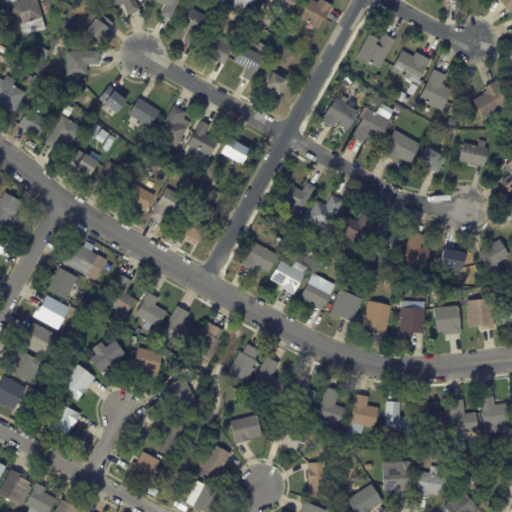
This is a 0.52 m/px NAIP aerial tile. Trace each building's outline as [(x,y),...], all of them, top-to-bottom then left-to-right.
[(19,0),(20,1),(23,0),(39,0),(48,30),(24,36),(21,25),(14,28),(6,0),(19,0)] [(133,0),(136,6),(138,9),(126,15),(121,3),(113,7),(109,0),(133,0)] [(183,0),(173,16),(172,20),(161,13),(165,5),(156,0),(183,0)] [(258,0),(255,6),(249,3),(246,10),(234,4),(236,0),(258,0)] [(300,0),(292,15),(265,0),(300,0)] [(313,0),(317,2),(320,4),(321,0),(324,0),(336,6),(328,22),(326,21),(321,30),(299,18),(303,12),(301,11),(306,0),(313,0)] [(511,0),(511,11),(501,0),(511,0)] [(195,47),(186,41),(192,31),(183,25),(193,8),(213,21),(197,48),(195,47)] [(114,26),(101,42),(82,27),(96,9),(115,25),(114,26)] [(225,66),(203,55),(212,36),(217,39),(219,35),(232,42),(230,45),(235,48),(226,66),(225,66)] [(394,40),(397,41),(380,71),(358,58),(371,35),(382,41),(385,35),(394,40)] [(0,49),(2,45),(8,49),(5,55),(0,51),(0,49)] [(250,81),(243,77),(248,69),(235,61),(243,46),(266,59),(252,82),(250,81)] [(51,52),(47,60),(40,56),(44,48),(51,52)] [(101,52),(101,65),(89,65),(89,75),(68,75),(68,52),(101,52)] [(421,56),(431,61),(419,85),(392,72),(402,52),(414,58),(416,53),(421,56)] [(16,67),(12,73),(3,69),(7,62),(16,67)] [(291,81),(283,96),(268,88),(268,89),(260,85),(268,70),(276,74),(277,73),(291,81)] [(439,72),(446,76),(445,78),(448,80),(445,86),(446,86),(445,87),(452,91),(443,111),(420,100),(434,70),(439,72)] [(26,82),(29,75),(35,79),(32,85),(26,82)] [(17,114),(0,105),(0,77),(6,81),(8,76),(15,80),(13,85),(28,93),(17,114)] [(474,102),(485,96),(485,95),(488,93),(486,89),(498,83),(511,107),(485,121),(474,102)] [(115,90),(131,102),(120,115),(101,100),(112,87),(115,90)] [(405,96),(412,99),(409,105),(402,101),(405,96)] [(333,127),(324,121),(338,98),(361,112),(350,130),(342,126),(343,124),(340,122),(336,128),(333,127)] [(145,102),(162,112),(152,128),(131,115),(141,99),(145,102)] [(185,112),(189,113),(185,119),(192,124),(178,148),(175,146),(172,149),(156,140),(176,106),(185,112)] [(372,111),(393,122),(378,151),(354,138),(363,120),(360,118),(366,108),(372,111)] [(43,139),(22,125),(32,110),(52,124),(43,139)] [(55,149),(46,143),(64,116),(83,129),(72,146),(64,140),(57,150),(55,149)] [(212,126),(207,135),(221,143),(213,158),(190,146),(203,121),(212,126)] [(436,124),(448,132),(441,143),(429,136),(436,124)] [(127,129),(134,135),(129,140),(123,135),(127,129)] [(395,162),(383,155),(396,131),(421,146),(411,164),(400,158),(397,163),(395,162)] [(233,139),(255,151),(250,161),(253,163),(251,166),(247,164),(246,165),(224,153),(232,138),(233,139)] [(484,167),(460,162),(464,143),(479,146),(480,141),(486,142),(485,148),(489,149),(486,167),(484,167)] [(150,144),(156,147),(152,154),(146,151),(150,144)] [(437,173),(428,168),(429,166),(421,162),(429,147),(443,155),(442,156),(446,158),(438,174),(437,173)] [(93,177),(81,170),(80,171),(71,166),(80,151),(88,155),(88,154),(102,163),(93,177)] [(511,159),(503,165),(509,175),(499,181),(505,192),(511,188),(511,159)] [(103,190),(96,186),(111,162),(133,175),(124,190),(112,183),(106,192),(103,190)] [(141,164),(152,170),(146,181),(135,175),(141,164)] [(309,184),(318,189),(305,213),(283,200),(296,176),(309,184)] [(143,188),(156,196),(147,212),(125,200),(134,184),(143,188)] [(164,223),(152,216),(168,188),(188,200),(178,217),(171,212),(164,223)] [(205,201),(198,197),(202,191),(209,195),(205,201)] [(18,218),(13,228),(0,221),(0,202),(6,192),(25,203),(19,214),(21,215),(18,218)] [(334,196),(346,202),(331,231),(309,220),(319,201),(328,206),(333,195),(334,196)] [(216,209),(219,211),(202,244),(180,233),(188,219),(194,222),(204,203),(216,209)] [(365,215),(372,218),(359,243),(358,242),(356,247),(350,244),(352,239),(337,232),(345,215),(358,222),(362,213),(365,215)] [(387,225),(391,227),(388,235),(402,241),(394,258),(370,248),(381,222),(387,225)] [(413,234),(425,237),(422,249),(431,252),(428,266),(405,260),(412,234),(413,234)] [(82,245),(96,253),(85,274),(62,261),(73,240),(82,245)] [(511,257),(502,263),(490,270),(480,254),(502,240),(511,257)] [(252,271),(242,266),(255,243),(279,257),(270,274),(257,266),(254,272),(252,271)] [(455,251),(461,252),(461,254),(469,255),(466,272),(450,269),(450,267),(441,266),(444,249),(455,251)] [(292,294),(281,288),(282,287),(271,281),(281,262),(293,268),(297,262),(309,268),(294,295),(292,294)] [(48,290),(60,268),(79,278),(67,300),(48,290)] [(122,274),(134,281),(127,294),(137,299),(128,315),(106,303),(121,274),(122,274)] [(321,310),(301,299),(311,281),(313,282),(316,277),(326,282),(323,287),(333,293),(323,311),(321,310)] [(385,292),(388,281),(400,284),(398,295),(385,292)] [(353,325),(331,317),(340,291),(341,292),(343,288),(359,294),(358,298),(363,299),(354,325),(353,325)] [(150,293),(161,299),(156,307),(169,314),(160,328),(137,316),(150,293)] [(40,307),(41,304),(43,305),(48,296),(70,309),(58,330),(35,316),(40,307)] [(493,330),(480,331),(480,327),(470,328),(467,302),(492,299),(496,330),(493,330)] [(87,311),(79,306),(82,301),(90,305),(87,311)] [(385,334),(363,328),(369,302),(393,307),(387,334),(385,334)] [(511,303),(501,303),(501,326),(511,325),(511,303)] [(179,306),(191,312),(185,325),(194,330),(186,345),(164,333),(179,305),(179,306)] [(460,335),(444,336),(444,333),(437,334),(434,309),(459,306),(462,334),(460,335)] [(404,309),(426,310),(424,335),(411,334),(411,337),(400,336),(402,308),(404,309)] [(25,334),(32,320),(57,333),(45,356),(20,343),(25,334)] [(215,324),(226,330),(221,339),(224,340),(212,359),(194,349),(205,330),(208,332),(213,323),(215,324)] [(105,370),(101,373),(91,359),(97,355),(93,349),(102,342),(106,348),(116,341),(126,355),(105,370)] [(251,345),(261,352),(256,360),(260,362),(247,383),(230,373),(242,352),(244,353),(249,345),(251,345)] [(165,352),(160,373),(135,368),(139,347),(165,352)] [(13,367),(16,361),(12,359),(17,349),(39,360),(27,381),(10,372),(13,367)] [(65,364),(57,360),(60,356),(67,360),(65,364)] [(269,357),(280,364),(274,376),(284,381),(275,397),(253,385),(268,357),(269,357)] [(55,366),(62,369),(59,376),(52,373),(55,366)] [(93,379),(95,380),(77,401),(61,388),(78,366),(93,379)] [(300,374),(310,378),(306,387),(319,392),(312,409),(288,398),(299,374),(300,374)] [(199,401),(185,409),(178,397),(172,400),(165,388),(186,376),(200,400),(199,401)] [(15,410),(0,401),(0,386),(5,377),(27,388),(15,410)] [(328,387),(340,391),(336,405),(347,408),(342,426),(317,418),(326,387),(328,387)] [(34,388),(42,392),(40,397),(37,396),(35,399),(30,397),(34,388)] [(364,395),(370,396),(368,405),(380,408),(376,428),(365,425),(363,434),(349,431),(357,394),(364,395)] [(509,404),(511,426),(498,427),(498,433),(487,434),(483,398),(496,397),(496,405),(509,404)] [(449,401),(464,399),(466,414),(477,413),(479,430),(453,433),(449,401)] [(389,401),(403,402),(402,416),(413,417),(411,444),(398,443),(399,434),(387,433),(388,401),(389,401)] [(63,405),(79,414),(66,438),(48,428),(61,404),(63,405)] [(431,411),(445,412),(444,430),(418,430),(419,404),(431,404),(431,411)] [(246,441),(237,443),(232,421),(258,414),(263,434),(252,437),(252,440),(246,441)] [(157,448),(171,421),(187,429),(173,456),(157,448)] [(279,445),(274,443),(280,423),(304,430),(297,451),(279,445)] [(380,443),(388,444),(388,451),(380,450),(380,443)] [(232,455),(217,481),(202,473),(205,469),(200,467),(211,448),(215,450),(217,446),(233,454),(232,455)] [(158,468),(150,483),(128,471),(134,462),(137,464),(144,452),(161,462),(158,468)] [(0,460),(8,466),(0,479),(0,460)] [(410,490),(386,491),(385,462),(413,461),(413,472),(416,472),(416,482),(415,483),(415,490),(410,490)] [(326,466),(328,493),(310,494),(309,463),(326,462),(326,466)] [(447,497),(432,495),(431,497),(418,496),(422,472),(432,473),(433,466),(444,468),(444,474),(450,475),(447,497)] [(21,475),(27,479),(27,480),(32,483),(20,506),(0,494),(0,492),(12,470),(21,475)] [(194,485),(187,481),(190,474),(197,478),(194,485)] [(38,483),(47,488),(45,493),(57,499),(50,511),(28,511),(31,507),(26,504),(37,483),(38,483)] [(216,511),(215,511),(203,511),(192,506),(204,484),(221,493),(214,506),(218,507),(216,511)] [(382,503),(368,511),(356,511),(348,500),(372,484),(384,502),(382,503)] [(449,511),(445,506),(464,490),(480,510),(477,511),(449,511)] [(64,500),(75,506),(76,503),(86,508),(83,511),(55,511),(62,499),(64,500)] [(303,511),(307,503),(328,511),(303,511)]
